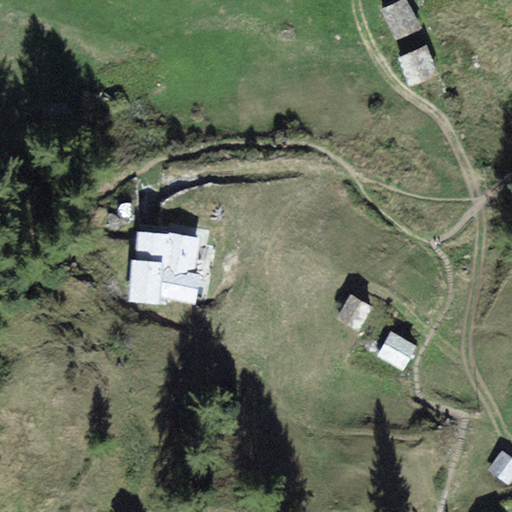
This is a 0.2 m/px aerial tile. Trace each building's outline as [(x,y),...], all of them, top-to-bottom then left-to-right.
[(408,0),(394,0),(381,7),(395,37),(421,25),(408,0)] [(426,45),(399,55),(410,84),(438,74),(426,45)] [(138,223),(131,294),(196,300),(203,229),(138,223)] [(359,304),(335,292),(322,320),(345,332),(359,304)] [(410,345),(382,329),(368,354),(396,370),(410,345)] [(511,373),(501,380),(511,401),(511,410),(509,412),(511,418),(511,373)] [(493,470),(511,477),(511,454),(502,450),(493,470)]
